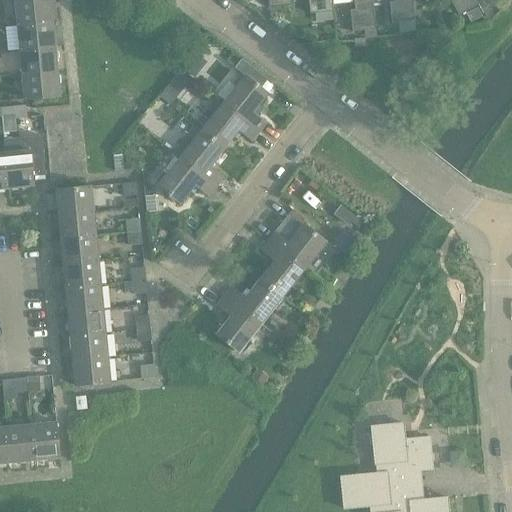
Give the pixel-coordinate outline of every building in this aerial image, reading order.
[(16,26),(52,22),(50,0),(33,0),(14,2),(16,26)] [(308,0),(310,14),(316,14),(316,22),(329,21),(329,13),(333,12),(332,0),(308,0)] [(352,32),(364,31),(365,38),(376,37),(375,30),(372,0),(353,0),(355,14),(351,14),(352,32)] [(392,23),(398,23),(400,32),(415,31),(414,21),(411,0),(394,0),(395,6),(390,6),(392,23)] [(451,0),(451,1),(458,15),(466,11),(471,20),(484,13),(476,0),(451,0)] [(52,22),(16,26),(19,50),(55,47),(52,22)] [(21,74),(35,73),(57,71),(55,47),(19,50),(21,74)] [(164,95),(175,102),(190,76),(179,69),(164,95)] [(35,73),(21,74),(24,99),(60,96),(57,71),(35,73)] [(222,104),(258,133),(265,124),(256,117),(261,110),(258,107),(268,95),(244,76),(222,104)] [(195,126),(224,149),(239,131),(252,141),(258,133),(222,104),(216,99),(195,126)] [(0,108),(1,116),(15,115),(15,118),(27,117),(26,106),(0,108)] [(173,154),(179,159),(215,187),(222,178),(209,168),(224,149),(195,126),(173,154)] [(5,153),(9,189),(32,186),(31,176),(44,175),(40,137),(3,140),(5,153)] [(0,153),(0,189),(9,189),(5,153),(0,153)] [(122,156),(114,157),(115,170),(115,172),(124,171),(124,169),(122,156)] [(215,187),(179,159),(157,187),(180,205),(195,186),(208,196),(215,187)] [(122,184),(123,196),(137,194),(136,182),(122,184)] [(58,215),(94,212),(92,188),(55,191),(58,215)] [(155,195),(146,196),(147,212),(157,211),(155,195)] [(94,212),(58,215),(60,240),(96,236),(94,212)] [(349,212),(341,221),(349,227),(352,223),(356,217),(349,212)] [(288,213),(273,233),(266,241),(303,270),(325,242),(288,213)] [(127,233),(140,232),(139,219),(126,220),(127,233)] [(140,232),(127,233),(128,245),(141,243),(140,232)] [(336,244),(350,250),(355,238),(341,232),(336,244)] [(96,236),(60,240),(63,265),(99,261),(96,236)] [(259,279),(282,297),(303,270),(266,241),(259,250),(273,261),(259,279)] [(99,261),(63,265),(65,288),(101,285),(99,261)] [(132,282),(145,281),(144,267),(131,269),(132,282)] [(223,296),(260,325),(282,297),(259,279),(244,298),(230,287),(223,296)] [(145,281),(132,282),(133,294),(146,292),(145,281)] [(101,285),(65,288),(67,312),(103,309),(101,285)] [(260,325),(223,296),(215,306),(229,316),(215,335),(238,353),(260,325)] [(67,312),(70,336),(106,333),(103,309),(67,312)] [(136,330),(150,328),(149,316),(135,317),(136,330)] [(150,328),(136,330),(137,342),(151,341),(150,328)] [(70,336),(72,361),(108,358),(106,333),(70,336)] [(108,358),(72,361),(75,386),(111,383),(108,358)] [(140,366),(141,378),(155,377),(154,364),(140,366)] [(258,370),(252,379),(261,386),(268,378),(258,370)] [(40,377),(26,378),(28,392),(41,391),(40,377)] [(16,393),(28,392),(26,378),(2,380),(4,400),(16,399),(16,393)] [(76,410),(86,409),(84,397),(75,398),(76,410)] [(31,426),(35,461),(60,459),(57,423),(31,426)] [(448,511),(447,497),(419,499),(416,470),(431,469),(428,437),(404,439),(403,424),(370,427),(373,464),(375,464),(376,474),(340,477),(342,510),(368,507),(368,511),(448,511)] [(7,428),(10,464),(35,461),(31,426),(7,428)] [(0,428),(0,464),(10,464),(7,428),(0,428)]
